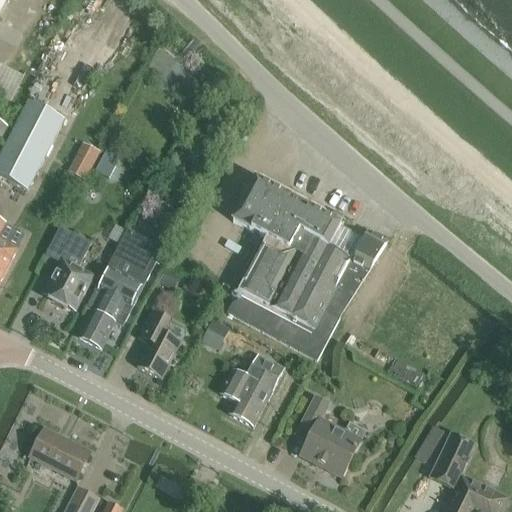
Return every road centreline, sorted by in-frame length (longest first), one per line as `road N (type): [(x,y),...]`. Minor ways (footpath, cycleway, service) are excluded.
road 1 (tertiary): [(323,511),(0,349)]
road 2 (tertiary): [(511,194),(295,0)]
